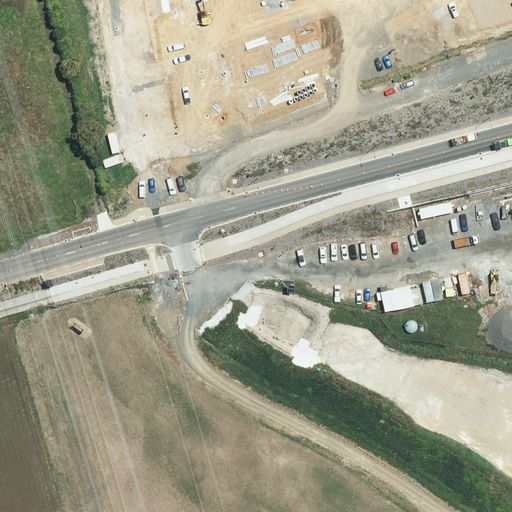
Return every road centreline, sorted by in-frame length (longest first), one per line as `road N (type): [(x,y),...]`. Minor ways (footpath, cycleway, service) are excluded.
road 1 (unknown): [(176,225),(207,340),(232,375),(459,511)]
road 2 (tertiary): [(511,133),(176,225)]
road 3 (residential): [(221,166),(475,68)]
road 4 (residential): [(176,225),(157,172),(126,13)]
road 5 (tertiary): [(176,225),(0,276)]
